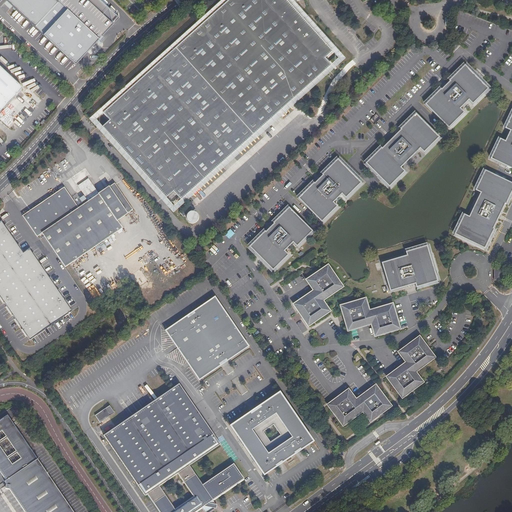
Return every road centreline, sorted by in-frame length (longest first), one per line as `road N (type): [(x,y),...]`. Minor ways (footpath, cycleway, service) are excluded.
road 1 (unclassified): [(332,146),(236,241),(311,354),(414,330),(458,282)]
road 2 (tertiary): [(305,511),(443,406),(511,321)]
road 3 (unknown): [(0,314),(29,351),(85,314),(78,292),(0,185)]
road 4 (unclassified): [(182,0),(112,61),(0,185)]
road 5 (unknown): [(350,452),(365,483),(404,466),(417,452),(405,425),(361,443)]
road 6 (unclassified): [(313,0),(364,63),(389,36),(356,0)]
road 7 (unclassified): [(450,68),(426,54),(332,146)]
road 8 (unknown): [(198,396),(253,360),(268,370),(269,379),(216,419)]
road 9 (unclassified): [(450,68),(371,147),(332,146)]
